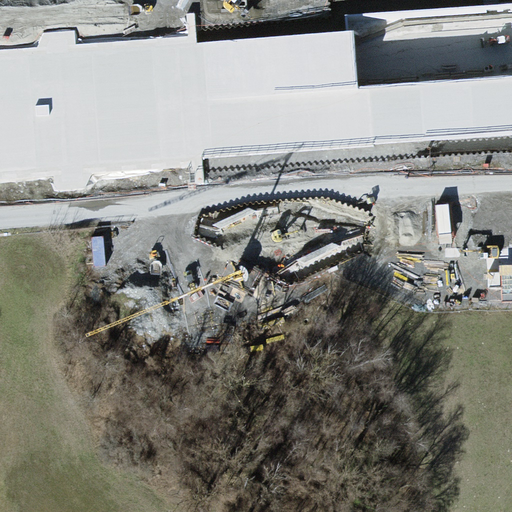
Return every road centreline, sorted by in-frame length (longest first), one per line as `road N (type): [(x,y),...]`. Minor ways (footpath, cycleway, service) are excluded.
road 1 (motorway): [(0,142),(511,99)]
road 2 (motorway): [(511,26),(0,66)]
road 3 (unclassified): [(511,182),(0,218)]
